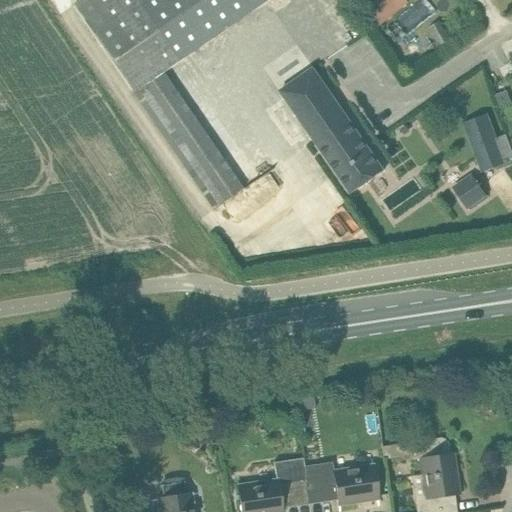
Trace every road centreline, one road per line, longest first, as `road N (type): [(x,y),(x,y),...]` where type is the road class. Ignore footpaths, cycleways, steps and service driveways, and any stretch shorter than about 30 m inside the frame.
road 1 (unknown): [(428,84),(371,66),(320,13),(277,21),(262,36),(261,57),(299,144),(296,198),(282,217),(218,216),(71,0)]
road 2 (primary): [(511,300),(0,378)]
